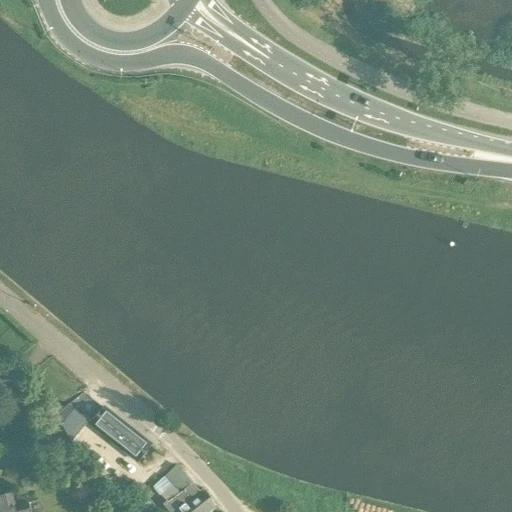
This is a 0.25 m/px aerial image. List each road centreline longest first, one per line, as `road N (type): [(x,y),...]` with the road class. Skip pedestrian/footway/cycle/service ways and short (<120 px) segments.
road 1 (secondary): [(45,0),(66,40),(102,62),(192,60),(312,126),(377,150),(511,168)]
road 2 (unclassified): [(233,511),(171,441),(0,294)]
road 3 (secondary): [(511,153),(368,110),(268,59)]
road 4 (primary): [(70,0),(81,25),(119,43),(155,35),(183,8)]
